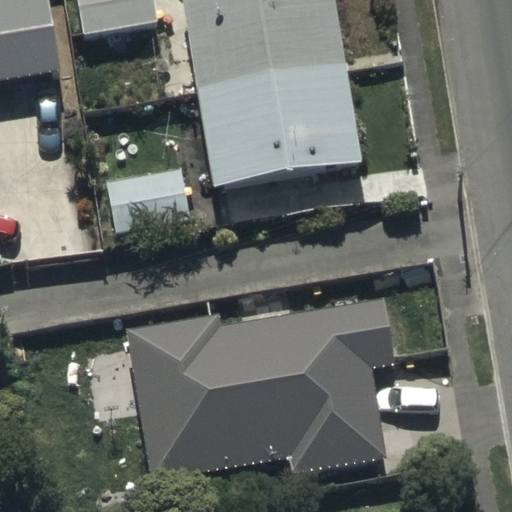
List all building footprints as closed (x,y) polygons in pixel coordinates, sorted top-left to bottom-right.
[(45,0),(0,0),(0,80),(56,73),(45,0)] [(149,0),(75,0),(80,33),(153,22),(149,0)] [(357,165),(328,0),(179,0),(212,189),(357,165)] [(177,174),(106,186),(115,234),(185,222),(177,174)] [(210,319),(123,335),(149,483),(287,458),(290,475),(380,460),(365,370),(387,366),(377,303),(212,332),(210,319)]
